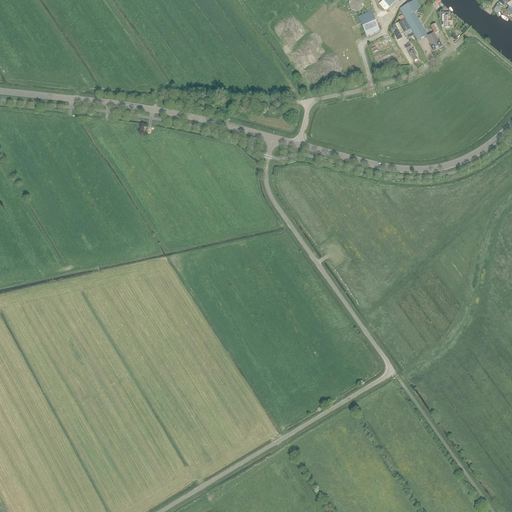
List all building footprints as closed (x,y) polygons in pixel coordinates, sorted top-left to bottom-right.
[(348,0),(348,1),(348,4),(349,6),(350,8),(352,10),(353,11),(355,11),(357,11),(359,10),(361,9),(363,8),(364,7),(364,5),(364,2),(363,0),(348,0)] [(397,0),(383,0),(379,4),(385,11),(397,0)] [(434,34),(439,32),(435,24),(431,26),(433,32),(427,35),(414,12),(421,9),(415,0),(405,6),(400,8),(417,40),(425,36),(430,45),(429,46),(433,52),(442,47),(439,41),(438,41),(434,34)] [(511,0),(500,0),(499,3),(504,6),(505,4),(511,9),(511,0)] [(368,13),(358,17),(366,36),(379,30),(371,12),(368,13)] [(442,13),(442,23),(442,25),(442,27),(445,27),(449,27),(450,24),(451,24),(451,20),(450,20),(450,17),(449,17),(449,13),(442,13)] [(402,38),(400,34),(403,33),(406,37),(412,33),(405,21),(402,15),(398,17),(400,21),(393,26),(394,28),(391,29),(397,41),(402,38)] [(413,51),(409,45),(405,47),(410,58),(411,57),(413,62),(417,60),(415,56),(417,55),(414,50),(413,51)]
